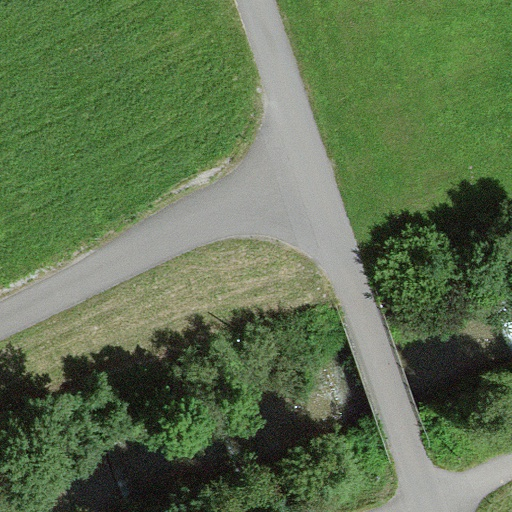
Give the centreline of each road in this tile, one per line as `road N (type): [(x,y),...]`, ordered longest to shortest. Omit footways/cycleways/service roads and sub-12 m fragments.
road 1 (unclassified): [(427,504),(308,166)]
road 2 (unclassified): [(258,0),(308,166)]
